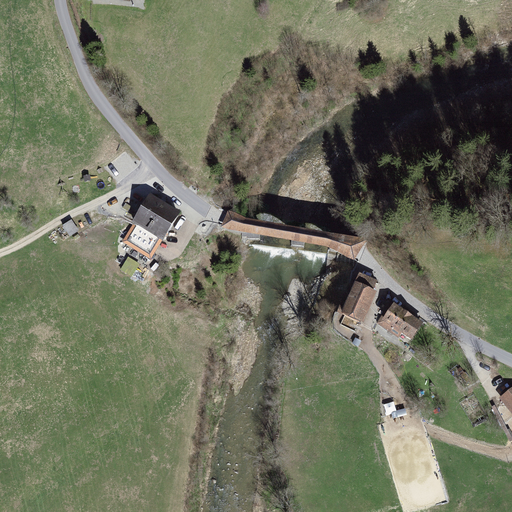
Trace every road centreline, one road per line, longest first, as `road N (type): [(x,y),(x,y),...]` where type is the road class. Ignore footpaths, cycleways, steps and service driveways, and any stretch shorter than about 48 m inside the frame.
road 1 (tertiary): [(511,359),(435,319),(351,248),(244,226),(196,207),(100,99),(61,0)]
road 2 (track): [(159,170),(0,252)]
